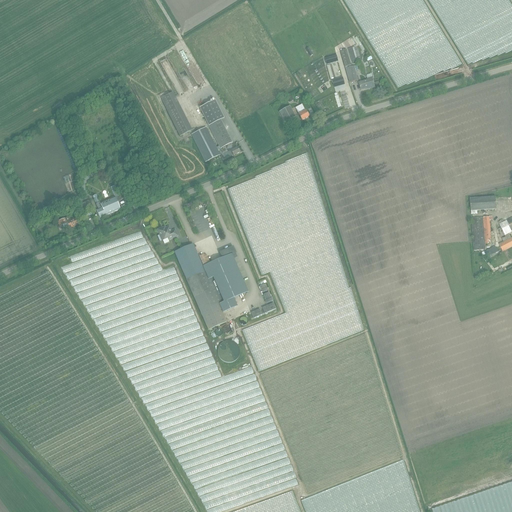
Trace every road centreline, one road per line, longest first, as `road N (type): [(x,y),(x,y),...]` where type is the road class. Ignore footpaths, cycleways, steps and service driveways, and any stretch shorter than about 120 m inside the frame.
road 1 (tertiary): [(0,275),(337,120),(511,66)]
road 2 (unknown): [(211,183),(258,297)]
